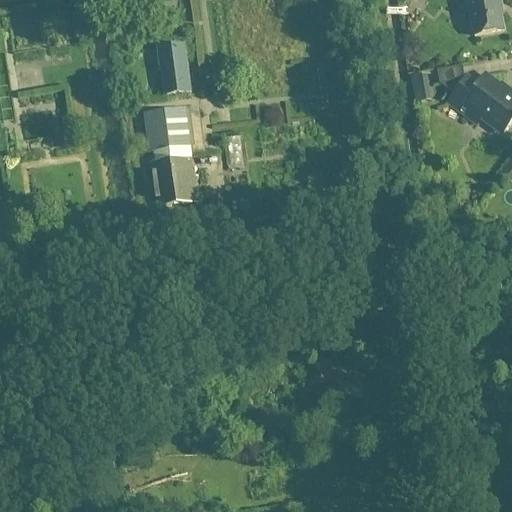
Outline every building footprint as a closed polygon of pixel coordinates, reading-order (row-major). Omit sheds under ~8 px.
[(466,0),(473,40),(503,35),(498,10),(500,9),(498,0),(466,0)] [(183,48),(156,51),(158,67),(162,97),(189,94),(183,48)] [(466,81),(447,107),(475,128),(481,121),(501,136),(500,137),(501,137),(511,123),(511,96),(508,93),(505,97),(484,81),(485,80),(484,79),(476,89),(466,81)] [(195,205),(183,111),(141,116),(146,156),(150,155),(152,155),(153,163),(149,164),(155,210),(172,208),(195,205)] [(511,159),(500,176),(511,184),(511,182),(511,159)] [(299,249),(301,263),(303,276),(310,275),(351,269),(346,242),(299,249)] [(317,360),(307,389),(339,400),(342,392),(364,399),(360,411),(404,426),(410,407),(382,398),(384,393),(347,380),(350,372),(317,360)]
